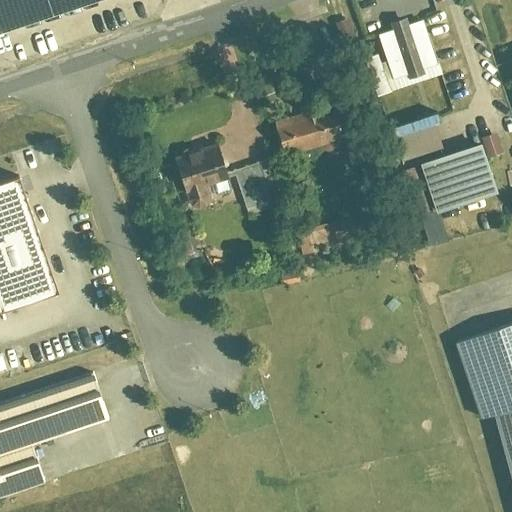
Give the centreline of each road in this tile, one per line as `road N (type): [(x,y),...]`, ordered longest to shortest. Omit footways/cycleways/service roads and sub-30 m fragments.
road 1 (residential): [(61,70),(145,316),(197,372)]
road 2 (residential): [(61,70),(269,0)]
